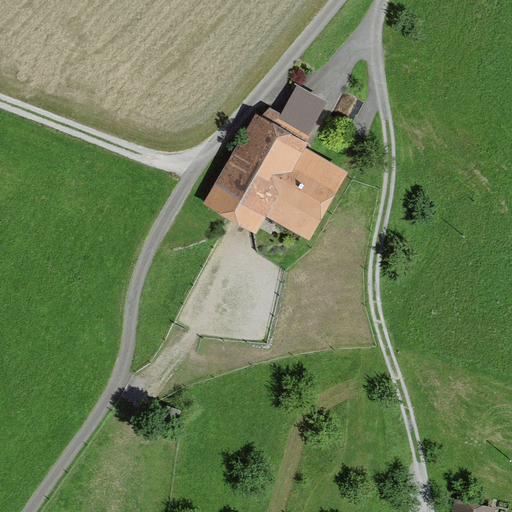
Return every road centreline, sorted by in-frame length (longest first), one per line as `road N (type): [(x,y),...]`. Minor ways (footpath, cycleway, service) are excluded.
road 1 (unclassified): [(29,511),(116,384),(140,283),(193,173),(344,0)]
road 2 (track): [(428,511),(376,317),(389,127)]
